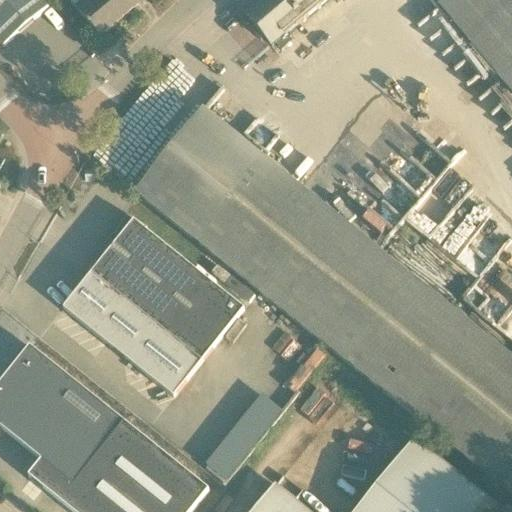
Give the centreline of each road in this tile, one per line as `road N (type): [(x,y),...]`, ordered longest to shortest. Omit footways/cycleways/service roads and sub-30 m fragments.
road 1 (unknown): [(168,29),(250,79),(289,91),(301,92),(375,50),(414,54),(511,163)]
road 2 (unclassified): [(66,149),(202,0)]
road 3 (unclassified): [(0,265),(66,149)]
